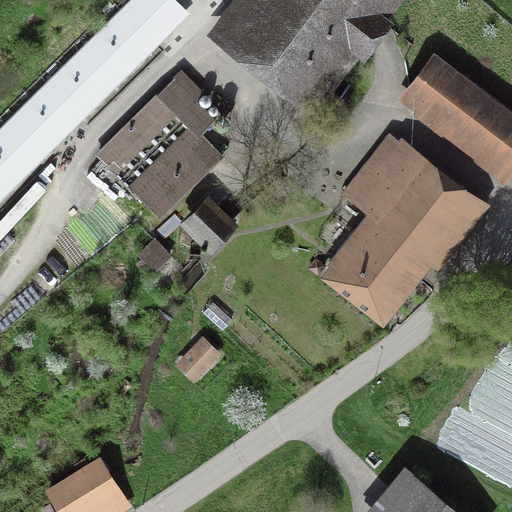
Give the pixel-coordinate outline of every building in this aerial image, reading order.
[(0,193),(168,29),(151,11),(162,0),(135,0),(0,133),(0,193)] [(370,12),(379,0),(255,0),(227,37),(306,97),(349,40),(362,50),(384,22),(370,12)] [(511,117),(435,59),(410,90),(510,167),(511,163),(511,117)] [(215,118),(174,78),(98,154),(148,204),(210,144),(200,134),(215,118)] [(223,129),(227,126),(228,121),(224,117),(219,118),(217,122),(218,127),(223,129)] [(372,157),(344,193),(377,219),(364,235),(355,229),(328,263),(337,270),(333,274),(382,312),(469,202),(400,149),(385,168),(372,157)] [(208,203),(186,225),(212,250),(233,228),(208,203)] [(170,254),(155,238),(139,253),(154,269),(170,254)] [(180,363),(192,375),(206,360),(208,362),(216,353),(203,340),(180,363)] [(99,464),(48,495),(58,511),(74,511),(113,488),(99,464)] [(453,511),(418,481),(390,511),(453,511)]
